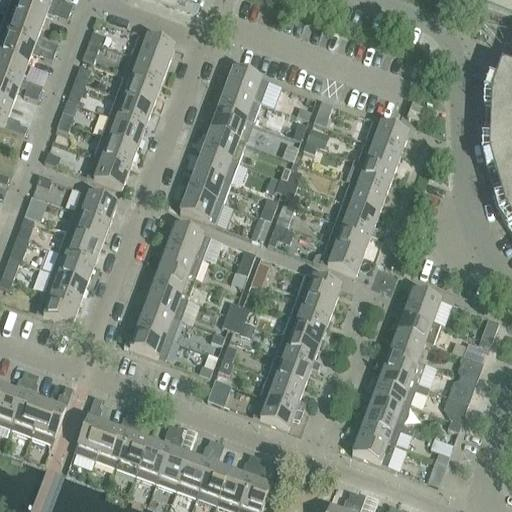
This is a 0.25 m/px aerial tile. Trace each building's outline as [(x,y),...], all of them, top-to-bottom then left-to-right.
[(22,0),(12,0),(6,17),(42,30),(49,10),(22,0)] [(22,0),(49,10),(52,0),(22,0)] [(179,0),(149,0),(182,12),(185,5),(186,3),(179,1),(179,0)] [(511,0),(498,0),(485,11),(485,10),(485,11),(511,21),(511,0)] [(56,13),(70,18),(72,10),(59,5),(56,13)] [(182,12),(196,17),(199,10),(185,5),(182,12)] [(70,18),(56,13),(53,20),(67,25),(70,18)] [(6,17),(0,33),(0,37),(34,51),(42,30),(6,17)] [(0,37),(0,60),(27,71),(34,51),(0,37)] [(89,45),(100,49),(103,41),(92,37),(89,45)] [(139,39),(131,61),(167,74),(174,53),(139,39)] [(89,45),(86,53),(97,57),(100,49),(89,45)] [(44,46),(41,53),(55,58),(57,51),(44,46)] [(511,53),(507,52),(497,78),(488,102),(488,104),(485,164),(485,166),(502,224),(502,225),(511,239),(511,53)] [(41,53),(38,60),(52,66),(55,58),(41,53)] [(0,60),(0,84),(19,91),(27,71),(0,60)] [(124,81),(159,94),(167,74),(131,61),(124,81)] [(233,74),(225,95),(253,106),(260,109),(268,87),(233,74)] [(74,86),(85,90),(88,82),(77,78),(74,86)] [(124,81),(116,101),(152,114),(159,94),(124,81)] [(0,84),(0,106),(12,111),(19,91),(0,84)] [(26,94),(40,99),(42,91),(29,86),(26,94)] [(85,90),(74,86),(71,94),(82,98),(85,90)] [(40,99),(26,94),(23,101),(37,106),(40,99)] [(225,95),(217,116),(246,126),(253,106),(225,95)] [(116,101),(109,121),(144,134),(152,114),(116,101)] [(12,111),(0,106),(0,131),(4,133),(12,111)] [(424,113),(411,108),(406,122),(419,127),(424,113)] [(297,122),(308,126),(311,118),(300,114),(297,122)] [(217,116),(210,136),(238,146),(246,126),(217,116)] [(59,126),(70,130),(73,122),(62,118),(59,126)] [(313,128),(324,132),(327,124),(317,120),(313,128)] [(109,121),(101,142),(137,155),(144,134),(109,121)] [(70,130),(59,126),(56,134),(67,138),(70,130)] [(373,126),(365,147),(400,160),(408,139),(373,126)] [(11,135),(24,140),(27,133),(13,128),(11,135)] [(210,136),(202,156),(238,169),(246,149),(238,146),(210,136)] [(309,140),(306,148),(317,152),(320,144),(309,140)] [(101,142),(94,162),(129,175),(137,155),(101,142)] [(365,147),(357,167),(393,180),(400,160),(365,147)] [(317,152),(306,148),(303,156),(314,160),(317,152)] [(202,156),(195,176),(231,190),(238,169),(202,156)] [(44,168),(57,172),(60,163),(47,158),(44,168)] [(129,175),(94,162),(86,183),(121,196),(129,175)] [(357,167),(350,188),(385,201),(393,180),(357,167)] [(279,184),(288,188),(292,176),(284,172),(279,184)] [(195,176),(187,197),(223,210),(231,190),(195,176)] [(292,176),(288,188),(297,191),(301,179),(292,176)] [(9,183),(0,179),(0,188),(6,190),(9,183)] [(39,181),(36,190),(48,195),(52,185),(39,181)] [(288,188),(279,184),(275,197),(283,200),(288,188)] [(297,191),(288,188),(283,200),(292,203),(297,191)] [(350,188),(342,208),(378,221),(385,201),(350,188)] [(116,209),(81,196),(73,217),(109,231),(116,209)] [(223,210),(187,197),(179,218),(216,231),(223,210)] [(266,203),(259,223),(270,227),(277,207),(266,203)] [(378,221),(342,208),(335,228),(377,244),(380,235),(373,233),(378,221)] [(73,217),(66,238),(101,251),(109,231),(73,217)] [(275,229),(287,233),(290,225),(278,221),(275,229)] [(24,222),(21,230),(32,234),(35,226),(24,222)] [(251,244),(262,248),(270,227),(259,223),(251,244)] [(335,228),(327,248),(363,262),(370,242),(377,244),(335,228)] [(287,233),(275,229),(268,250),(278,254),(283,241),(284,241),(287,233)] [(175,231),(167,252),(202,265),(210,244),(175,231)] [(66,238),(58,258),(94,271),(101,251),(66,238)] [(363,262),(327,248),(319,270),(355,283),(363,262)] [(167,252),(159,272),(195,285),(202,265),(167,252)] [(241,265),(252,269),(255,261),(244,256),(241,265)] [(58,258),(51,278),(86,291),(94,271),(58,258)] [(9,263),(6,271),(17,275),(20,267),(9,263)] [(159,272),(152,293),(187,306),(195,285),(159,272)] [(253,284),(264,288),(267,280),(256,276),(253,284)] [(86,291),(51,278),(43,298),(79,312),(86,291)] [(306,279),(298,300),(333,314),(341,292),(306,279)] [(1,283),(0,286),(0,291),(9,295),(12,287),(1,283)] [(264,288),(253,284),(250,292),(261,296),(264,288)] [(152,293),(144,313),(180,326),(187,306),(152,293)] [(412,296),(404,317),(433,327),(440,306),(412,296)] [(79,312),(43,298),(35,320),(69,333),(79,312)] [(298,300),(290,321),(326,334),(333,314),(298,300)] [(226,320),(235,323),(239,311),(230,308),(226,320)] [(235,323),(244,327),(248,314),(239,311),(235,323)] [(144,313),(137,333),(172,346),(180,326),(144,313)] [(404,317),(397,337),(425,348),(433,327),(404,317)] [(221,332),(230,335),(235,323),(226,320),(221,332)] [(290,321),(283,341),(318,354),(326,334),(290,321)] [(235,323),(230,335),(239,339),(244,327),(235,323)] [(134,341),(128,339),(123,352),(164,367),(172,346),(137,333),(134,341)] [(397,337),(389,357),(418,368),(425,348),(397,337)] [(210,347),(221,351),(224,343),(213,339),(210,347)] [(283,341),(275,361),(311,374),(318,354),(283,341)] [(477,353),(488,357),(491,349),(480,345),(477,353)] [(222,365),(231,368),(236,355),(227,351),(222,365)] [(389,357),(382,378),(417,391),(417,390),(410,388),(418,368),(389,357)] [(268,381),(275,384),(303,395),(311,374),(275,361),(268,381)] [(233,369),(231,368),(222,365),(219,373),(230,377),(233,369)] [(19,390),(26,393),(31,379),(24,377),(19,390)] [(465,386),(476,390),(479,382),(468,377),(465,386)] [(382,378),(374,398),(410,411),(417,391),(382,378)] [(31,379),(26,393),(33,396),(39,382),(31,379)] [(268,381),(260,402),(296,415),(303,395),(275,384),(268,381)] [(207,406),(224,412),(232,391),(215,385),(207,406)] [(476,390),(465,386),(462,394),(473,398),(476,390)] [(0,400),(0,431),(10,436),(24,400),(3,392),(0,400)] [(60,406),(67,408),(73,395),(65,392),(60,406)] [(374,398),(367,418),(395,429),(402,409),(410,411),(374,398)] [(10,436),(31,443),(44,407),(24,400),(10,436)] [(296,415),(260,402),(252,423),(288,436),(296,415)] [(94,403),(89,416),(97,419),(102,406),(94,403)] [(44,407),(31,443),(52,451),(65,415),(44,407)] [(123,429),(131,432),(136,418),(128,415),(123,429)] [(136,418),(131,432),(138,434),(143,421),(136,418)] [(367,418),(359,438),(395,452),(395,451),(388,448),(395,429),(367,418)] [(450,426),(461,430),(464,422),(453,418),(450,426)] [(74,459),(95,467),(108,431),(87,423),(74,459)] [(461,430),(450,426),(447,434),(458,438),(461,430)] [(164,444),(171,447),(176,433),(169,430),(164,444)] [(95,467),(115,474),(128,439),(108,431),(95,467)] [(176,433),(171,447),(179,449),(184,436),(176,433)] [(395,452),(359,438),(351,459),(387,473),(395,452)] [(115,474),(135,482),(148,446),(128,439),(115,474)] [(217,448),(209,445),(202,466),(189,461),(176,497),(196,504),(209,468),(212,462),(217,448)] [(135,482),(156,489),(169,454),(148,446),(135,482)] [(217,448),(212,462),(219,464),(224,451),(217,448)] [(156,489),(176,497),(189,461),(169,454),(156,489)] [(435,467),(446,471),(449,462),(438,458),(435,467)] [(245,474),(252,477),(257,463),(250,460),(245,474)] [(257,463),(252,477),(260,479),(265,466),(257,463)] [(446,471),(435,467),(427,488),(438,492),(446,471)] [(196,504),(216,511),(230,476),(209,468),(196,504)] [(216,511),(217,511),(239,511),(250,483),(230,476),(216,511)] [(250,483),(239,511),(263,511),(271,491),(250,483)] [(345,511),(348,511),(353,511),(357,500),(350,497),(345,511)] [(357,500),(353,511),(361,511),(365,503),(357,500)]
